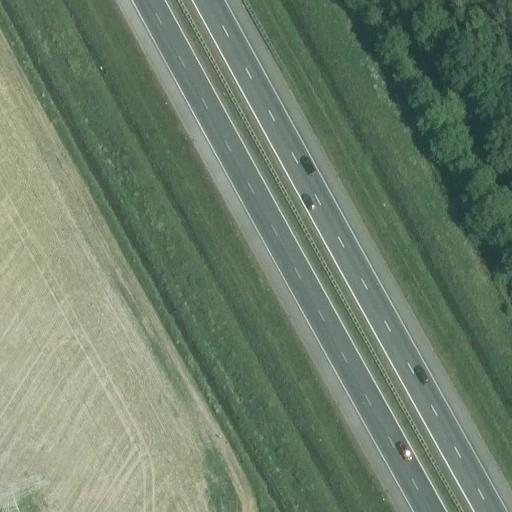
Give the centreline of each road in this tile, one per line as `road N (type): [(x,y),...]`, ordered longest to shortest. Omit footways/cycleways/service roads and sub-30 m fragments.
road 1 (motorway): [(503,511),(220,0)]
road 2 (motorway): [(158,0),(440,511)]
road 3 (track): [(251,511),(0,30)]
road 4 (track): [(380,0),(511,194)]
